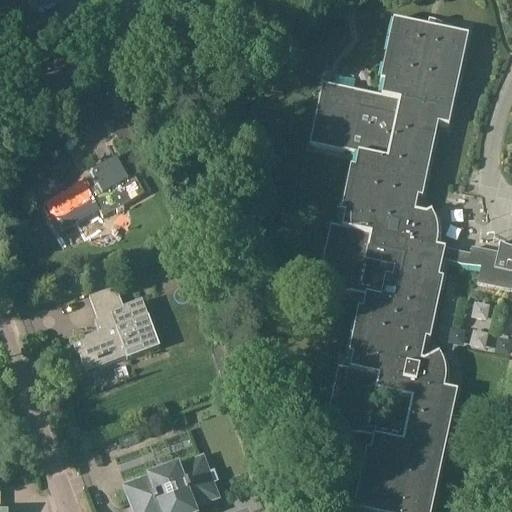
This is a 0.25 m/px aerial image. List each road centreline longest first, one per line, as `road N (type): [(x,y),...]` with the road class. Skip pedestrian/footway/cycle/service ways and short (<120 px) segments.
road 1 (residential): [(0,112),(206,0)]
road 2 (residential): [(65,511),(0,332)]
